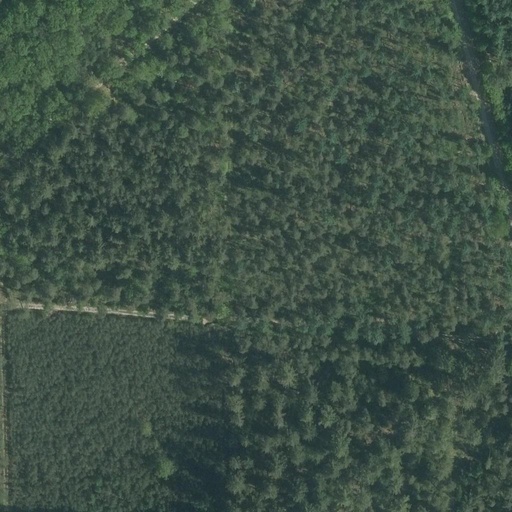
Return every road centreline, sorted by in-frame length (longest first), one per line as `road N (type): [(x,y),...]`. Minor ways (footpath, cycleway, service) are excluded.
road 1 (track): [(511,343),(0,303)]
road 2 (track): [(0,191),(6,511)]
road 3 (track): [(288,511),(511,343)]
road 4 (track): [(0,163),(198,0)]
road 5 (track): [(457,0),(511,205)]
